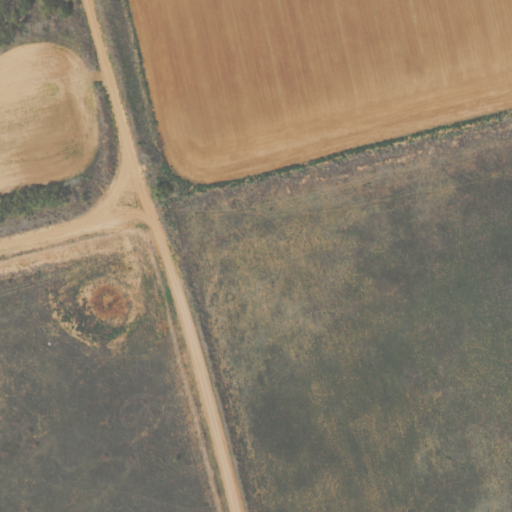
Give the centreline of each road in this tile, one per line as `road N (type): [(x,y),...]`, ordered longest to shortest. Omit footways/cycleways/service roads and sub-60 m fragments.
road 1 (residential): [(234,511),(194,341),(84,0)]
road 2 (residential): [(0,242),(145,205)]
